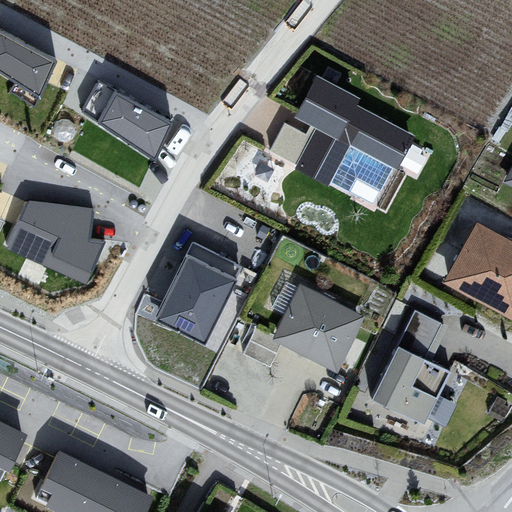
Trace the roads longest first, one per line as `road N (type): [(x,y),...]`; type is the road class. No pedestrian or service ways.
road 1 (residential): [(89,369),(184,183),(321,0)]
road 2 (tertiary): [(89,369),(359,511)]
